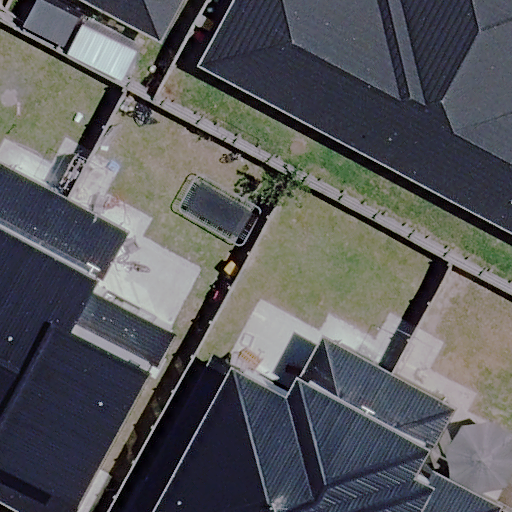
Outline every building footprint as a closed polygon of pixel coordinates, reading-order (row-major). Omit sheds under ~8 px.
[(142,0),(172,16),(180,0),(142,0)] [(511,0),(238,0),(218,37),(511,197),(511,0)] [(0,324),(82,174),(20,141),(0,177),(0,324)] [(140,205),(82,174),(0,324),(0,453),(5,456),(0,464),(0,468),(77,510),(183,316),(103,273),(140,205)] [(319,511),(408,350),(342,314),(323,349),(274,323),(260,348),(235,334),(137,511),(319,511)] [(479,388),(408,350),(319,511),(500,511),(511,490),(511,488),(456,458),(465,442),(453,435),(479,388)]
